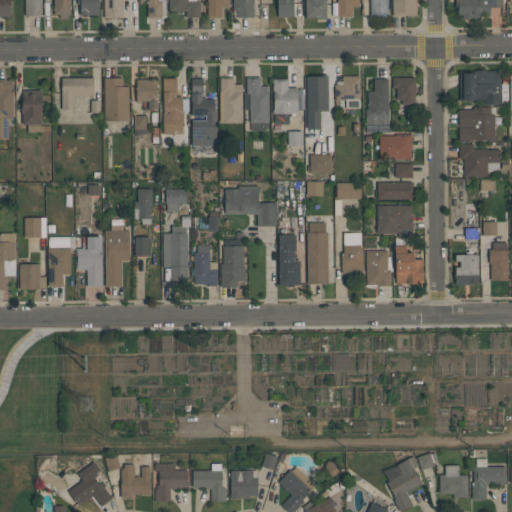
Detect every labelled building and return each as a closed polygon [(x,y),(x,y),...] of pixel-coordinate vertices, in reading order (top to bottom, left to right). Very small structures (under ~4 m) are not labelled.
[(0,0),(9,0),(9,16),(0,16),(0,0)] [(40,0),(40,15),(24,15),(24,0),(40,0)] [(70,0),(70,14),(53,15),(53,0),(70,0)] [(79,15),(79,4),(77,4),(77,0),(98,0),(98,15),(79,15)] [(103,0),(122,0),(122,18),(103,18),(103,0)] [(165,0),(165,17),(162,17),(147,17),(147,3),(139,3),(139,0),(165,0)] [(199,17),(185,17),(185,11),(168,11),(168,0),(196,0),(196,1),(199,1),(199,17)] [(228,0),(229,7),(221,7),(221,17),(207,17),(206,0),(228,0)] [(253,0),(253,17),(237,17),(237,10),(232,10),(232,0),(253,0)] [(293,0),(293,16),(276,16),(276,0),(293,0)] [(325,0),(326,18),(315,19),(315,18),(305,18),(304,0),(325,0)] [(358,0),(358,6),(351,6),(351,16),(337,16),(336,0),(358,0)] [(387,0),(387,16),(369,16),(369,0),(387,0)] [(392,0),(416,0),(416,15),(392,15),(392,0)] [(501,0),(501,7),(490,7),(490,14),(480,14),(480,19),(462,19),(462,15),(457,15),(457,7),(455,7),(455,0),(501,0)] [(459,71),(474,71),(474,69),(485,70),(485,71),(499,71),(499,83),(500,83),(500,103),(483,103),(483,99),(473,99),(473,100),(459,100),(459,71)] [(327,111),(320,111),(320,129),(306,129),(306,76),(323,76),(323,75),(327,75),(327,111)] [(358,76),(359,108),(345,108),(345,100),(334,100),(334,84),(335,84),(335,81),(342,81),(342,76),(358,76)] [(129,121),(103,121),(103,77),(122,77),(122,86),(129,86),(129,121)] [(219,122),(219,77),(233,77),(233,84),(241,84),(241,122),(219,122)] [(245,77),(260,77),(260,86),(267,86),(268,122),(249,122),(249,93),(246,93),(245,77)] [(401,104),(401,99),(395,99),(395,88),(392,88),(392,77),(415,77),(414,86),(415,87),(415,92),(414,92),(414,104),(401,104)] [(61,110),(61,78),(93,78),(93,95),(72,95),(72,110),(61,110)] [(154,79),(154,80),(156,80),(156,108),(148,108),(148,101),(141,101),(141,103),(136,103),(136,79),(147,79),(147,80),(150,80),(150,79),(150,78),(154,78),(154,79)] [(162,134),(162,112),(163,112),(163,99),(162,99),(162,78),(176,78),(176,92),(175,92),(175,96),(181,96),(182,133),(162,134)] [(191,78),(202,78),(202,92),(200,92),(200,93),(202,93),(202,98),(205,98),(205,99),(214,99),(214,113),(215,113),(215,145),(192,145),(191,120),(205,120),(205,116),(191,116),(191,100),(190,100),(190,93),(192,93),(192,92),(191,92),(191,78)] [(388,78),(388,124),(381,125),(381,126),(377,126),(377,124),(365,125),(365,109),(367,109),(367,91),(373,91),(373,78),(388,78)] [(13,80),(13,118),(7,118),(7,139),(0,139),(0,79),(5,79),(5,80),(13,80)] [(274,124),(274,114),(272,114),(272,109),(273,109),(273,91),(272,91),(272,79),(287,79),(287,88),(297,88),(297,112),(291,112),(291,113),(290,113),(290,115),(288,115),(288,124),(274,124)] [(21,90),(41,90),(41,93),(42,93),(42,104),(41,104),(41,124),(40,124),(40,125),(50,125),(50,131),(40,131),(40,132),(27,132),(27,126),(27,124),(22,124),(22,113),(20,113),(20,104),(21,104),(21,90)] [(458,109),(472,109),(473,107),(495,106),(495,114),(493,114),(493,139),(471,139),(471,140),(458,140),(458,127),(470,127),(470,126),(458,126),(458,109)] [(145,133),(133,133),(133,129),(133,115),(145,115),(145,133)] [(302,145),(287,145),(287,131),(302,131),(302,145)] [(410,134),(411,159),(378,159),(378,136),(395,136),(395,134),(410,134)] [(458,159),(458,144),(473,143),(473,149),(486,148),(486,149),(500,149),(500,162),(498,162),(499,171),(487,171),(487,176),(463,176),(463,159),(458,159)] [(331,154),(331,173),(309,173),(309,154),(331,154)] [(411,177),(394,177),(394,163),(411,163),(411,177)] [(494,180),(479,180),(480,188),(494,188),(494,180)] [(322,195),(306,195),(306,181),(322,181),(322,195)] [(360,199),(335,199),(335,182),(360,182),(360,199)] [(376,199),(376,182),(411,182),(411,199),(376,199)] [(99,195),(87,194),(87,184),(99,185),(99,195)] [(224,214),(224,188),(237,188),(237,185),(258,186),(257,203),(275,203),(275,225),(256,225),(256,214),(224,214)] [(150,224),(140,224),(140,219),(133,219),(133,200),(135,200),(135,202),(136,202),(136,188),(151,188),(151,219),(150,219),(150,224)] [(164,203),(164,189),(185,188),(185,203),(178,203),(178,212),(166,212),(166,203),(164,203)] [(410,204),(410,215),(412,215),(412,229),(397,230),(397,233),(376,233),(376,205),(410,204)] [(207,216),(209,216),(209,211),(217,211),(217,230),(207,231),(207,216)] [(23,217),(45,217),(45,237),(23,237),(23,217)] [(482,236),(482,221),(496,221),(496,235),(482,236)] [(327,283),(306,283),(306,232),(308,232),(308,222),(325,222),(325,231),(327,231),(327,283)] [(121,286),(104,286),(104,230),(110,230),(110,225),(122,225),(122,230),(128,230),(128,260),(120,260),(121,286)] [(185,226),(185,233),(187,233),(186,284),(170,284),(170,267),(162,267),(162,233),(171,233),(171,226),(185,226)] [(464,228),(477,228),(477,239),(464,239),(464,228)] [(0,289),(0,233),(13,232),(13,242),(14,242),(15,274),(7,274),(7,289),(0,289)] [(362,272),(341,273),(341,253),(343,253),(342,232),(360,232),(360,244),(362,244),(362,272)] [(294,234),(295,251),(292,251),(292,260),(299,260),(299,283),(293,283),(293,286),(285,286),(285,284),(278,284),(278,235),(294,234)] [(48,236),(69,236),(69,246),(70,274),(62,274),(62,286),(47,286),(47,247),(48,247),(48,240),(48,236)] [(86,269),(75,269),(75,248),(86,247),(85,236),(101,236),(101,250),(101,285),(86,285),(86,269)] [(134,256),(134,237),(148,237),(148,256),(134,256)] [(220,287),(220,263),(222,263),(222,246),(224,246),(224,239),(241,239),(241,245),(243,245),(243,266),(244,266),(244,280),(236,280),(236,287),(220,287)] [(491,242),(506,242),(507,280),(490,280),(490,263),(488,263),(488,250),(491,250),(491,242)] [(193,284),(193,252),(196,252),(196,245),(208,245),(208,252),(209,252),(209,262),(216,262),(216,285),(208,285),(208,284),(193,284)] [(412,259),(422,259),(423,282),(416,282),(416,283),(395,284),(394,246),(404,245),(405,253),(412,252),(412,259)] [(390,286),(376,286),(376,284),(365,284),(365,250),(386,250),(386,257),(391,256),(392,271),(389,271),(390,286)] [(477,283),(468,283),(468,284),(454,284),(454,266),(459,266),(459,261),(454,261),(454,254),(477,254),(477,283)] [(39,264),(39,289),(18,289),(18,264),(39,264)] [(429,452),(430,453),(434,452),(437,460),(432,462),(433,465),(421,469),(416,457),(429,452)] [(276,456),(272,469),(261,465),(265,453),(276,456)] [(104,458),(115,454),(119,467),(107,471),(104,458)] [(399,511),(393,500),(395,499),(393,496),(394,496),(386,483),(389,481),(382,470),(396,465),(396,464),(407,458),(412,456),(418,465),(412,468),(420,483),(404,492),(412,505),(399,511)] [(504,466),(504,484),(485,484),(485,499),(471,499),(471,482),(473,482),(473,466),(475,466),(475,458),(486,458),(486,466),(504,466)] [(67,491),(80,481),(79,480),(80,479),(76,473),(93,460),(100,470),(96,473),(96,474),(93,477),(98,484),(102,481),(105,485),(103,487),(111,498),(101,506),(92,495),(88,498),(87,498),(77,505),(67,491)] [(174,463),(174,470),(187,470),(187,487),(176,487),(176,488),(169,488),(169,501),(154,500),(154,488),(156,488),(156,484),(157,484),(158,471),(154,471),(154,463),(174,463)] [(120,497),(120,470),(122,468),(123,468),(123,464),(133,464),(134,477),(135,476),(139,476),(140,477),(140,466),(150,466),(150,495),(136,495),(136,494),(131,494),(131,497),(128,497),(128,499),(122,499),(122,497),(120,497)] [(458,465),(458,474),(466,474),(466,497),(452,497),(452,493),(438,493),(438,475),(444,475),(444,465),(458,465)] [(288,511),(281,505),(291,495),(287,491),(279,484),(279,483),(277,482),(289,470),(291,470),(295,466),(315,484),(301,499),(303,501),(292,511),(288,511)] [(191,470),(221,470),(221,485),(222,485),(222,488),(225,488),(225,500),(210,500),(210,489),(204,489),(204,487),(192,487),(191,470)] [(256,470),(256,477),(257,477),(257,496),(248,496),(248,497),(240,497),(240,498),(229,498),(229,493),(230,493),(229,470),(256,470)] [(335,511),(303,511),(329,496),(334,505),(332,506),(335,511)] [(386,508),(384,511),(366,511),(370,502),(386,508)]
